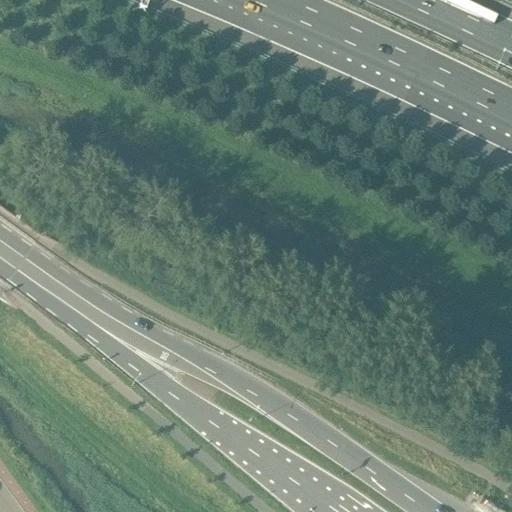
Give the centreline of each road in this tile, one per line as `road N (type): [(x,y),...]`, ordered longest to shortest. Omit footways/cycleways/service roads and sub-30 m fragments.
road 1 (primary): [(434,511),(232,376),(119,327)]
road 2 (primary): [(119,327),(167,388),(342,511)]
road 3 (motorway): [(257,0),(511,115)]
road 4 (primary): [(0,243),(119,327)]
